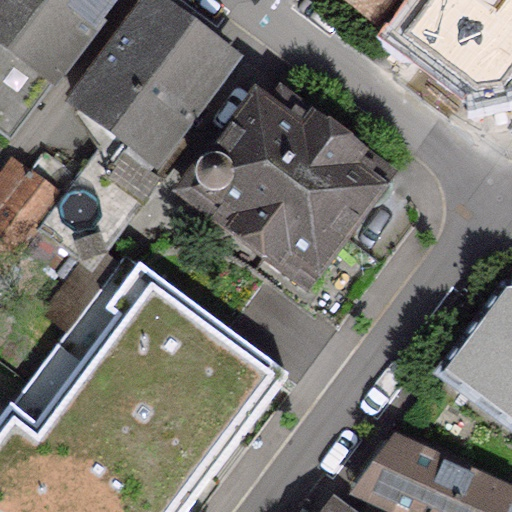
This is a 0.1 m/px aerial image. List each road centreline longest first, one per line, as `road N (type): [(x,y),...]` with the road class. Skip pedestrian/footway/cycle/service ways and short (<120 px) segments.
road 1 (residential): [(271,511),(511,184)]
road 2 (residential): [(511,184),(256,0)]
